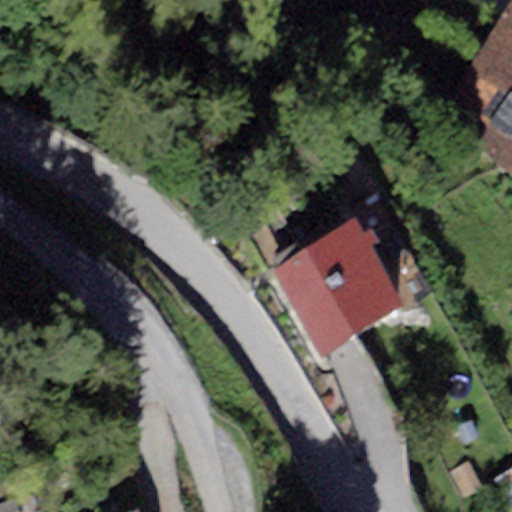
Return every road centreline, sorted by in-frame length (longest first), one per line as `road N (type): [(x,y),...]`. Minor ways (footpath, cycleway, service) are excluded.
road 1 (residential): [(0,130),(84,173),(184,246),(242,316),(356,511)]
road 2 (residential): [(215,511),(172,377),(139,326),(99,282),(0,213)]
